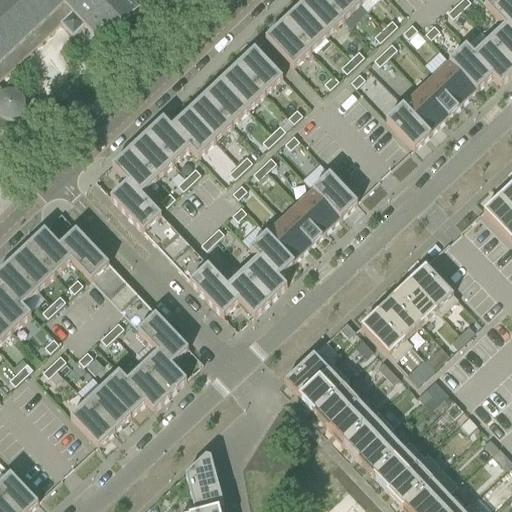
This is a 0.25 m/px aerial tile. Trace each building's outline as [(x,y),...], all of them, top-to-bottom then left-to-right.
[(0,0),(0,121),(1,122),(2,122),(3,123),(4,123),(5,124),(6,124),(8,124),(9,125),(10,124),(11,124),(13,124),(14,124),(15,123),(16,123),(17,122),(18,121),(19,121),(20,120),(21,119),(22,118),(22,116),(23,115),(23,114),(24,113),(24,112),(24,110),(24,109),(24,108),(24,107),(23,105),(23,104),(22,103),(22,102),(21,101),(20,100),(19,99),(18,98),(17,97),(16,97),(15,96),(14,96),(12,96),(11,95),(10,95),(9,95),(7,95),(6,96),(5,96),(0,90),(0,85),(61,28),(72,40),(84,29),(102,48),(116,35),(124,44),(135,34),(127,25),(140,12),(128,0),(0,0)] [(310,0),(298,11),(299,12),(326,41),(343,25),(319,0),(310,0)] [(319,0),(343,25),(360,9),(351,0),(319,0)] [(351,0),(360,9),(369,0),(351,0)] [(493,0),(483,9),(503,30),(504,31),(511,39),(511,4),(508,0),(493,0)] [(455,9),(460,15),(469,7),(463,1),(455,9)] [(455,9),(446,17),(452,23),(460,15),(455,9)] [(298,11),(281,27),(282,28),(309,57),(326,41),(299,12),(298,11)] [(382,33),(383,34),(388,39),(397,31),(391,25),(382,33)] [(281,27),(265,43),(292,73),(309,57),(282,28),(281,27)] [(411,29),(402,38),(408,44),(417,35),(411,29)] [(433,30),(424,39),(430,45),(439,36),(433,30)] [(489,45),(511,69),(511,39),(504,31),(503,30),(488,44),(489,45)] [(388,39),(383,34),(382,33),(373,42),(379,48),(388,39)] [(511,69),(489,45),(488,44),(473,59),(474,59),(493,79),(493,80),(492,81),(500,90),(511,78),(511,69)] [(387,63),(396,54),(391,49),(382,57),(387,63)] [(474,59),(473,59),(465,50),(449,65),(476,94),(477,94),(492,81),(493,80),(493,79),(474,59)] [(265,99),(282,83),(254,53),(237,69),(238,70),(265,99)] [(350,66),(355,70),(363,62),(358,56),(349,64),(350,66)] [(387,63),(382,57),(373,65),(379,71),(387,63)] [(355,70),(350,66),(349,64),(340,73),(346,79),(354,71),(355,70)] [(460,109),(461,109),(477,94),(476,94),(449,65),(433,80),(460,109)] [(237,69),(220,85),(221,86),(248,115),(265,99),(238,70),(237,69)] [(355,93),(364,85),(359,79),(350,87),(355,93)] [(329,95),(338,86),(332,80),(323,89),(329,95)] [(433,80),(417,96),(444,124),(445,125),(461,109),(460,109),(433,80)] [(220,85),(203,101),(204,102),(231,131),(248,115),(221,86),(220,85)] [(444,124),(417,96),(401,111),(408,117),(428,139),(429,140),(445,125),(444,124)] [(203,101),(186,117),(187,118),(214,146),(214,147),(231,131),(204,102),(203,101)] [(408,117),(401,111),(386,126),(413,155),(429,140),(428,139),(408,117)] [(296,115),(287,123),(293,129),(302,121),(296,115)] [(186,117),(171,131),(172,132),(191,152),(190,153),(189,154),(197,163),(214,147),(214,146),(187,118),(186,117)] [(171,131),(162,123),(145,139),(172,168),(173,169),(189,154),(190,153),(191,152),(172,132),(171,131)] [(271,140),(276,145),(285,136),(279,131),(270,139),(271,140)] [(157,184),(173,169),(172,168),(145,139),(129,154),(156,184),(157,184)] [(276,145),(271,140),(270,139),(261,147),(267,153),(275,145),(276,145)] [(298,147),(293,141),(284,149),(290,155),(298,147)] [(141,199),(157,184),(156,184),(129,154),(111,171),(126,187),(127,186),(127,185),(140,199),(141,199)] [(237,170),(243,176),(251,168),(245,162),(237,170)] [(261,171),(267,177),(275,168),(270,162),(261,171)] [(320,169),(304,184),(313,194),(341,223),(356,208),(329,179),(320,169)] [(237,170),(228,178),(234,184),(243,176),(237,170)] [(267,177),(261,171),(252,179),(258,185),(266,177),(267,177)] [(186,183),(191,188),(200,179),(194,173),(186,182),(186,183)] [(191,188),(186,183),(186,182),(177,190),(182,196),(191,188)] [(126,187),(109,202),(142,237),(160,220),(141,199),(140,199),(127,185),(127,186),(126,187)] [(511,187),(499,200),(511,213),(511,187)] [(241,190),(232,198),(237,204),(246,196),(241,190)] [(325,237),(341,223),(313,194),(297,208),(325,237)] [(169,198),(160,206),(166,212),(174,204),(169,198)] [(511,213),(499,200),(482,216),(511,247),(511,213)] [(309,252),(325,237),(297,208),(282,223),(309,252)] [(231,221),(237,226),(246,218),(240,212),(231,221)] [(294,267),(309,252),(282,223),(266,238),(294,267)] [(214,248),(223,239),(217,233),(209,242),(214,248)] [(59,250),(44,234),(27,250),(55,280),(70,265),(72,264),(59,250)] [(75,235),(59,250),(72,264),(70,265),(90,286),(108,269),(75,235)] [(278,282),(294,267),(266,238),(249,253),(257,262),(258,261),(278,282)] [(214,248),(209,242),(200,250),(206,256),(214,248)] [(55,280),(27,250),(10,266),(37,296),(55,280)] [(270,306),(286,291),(278,282),(258,261),(257,262),(242,277),(243,277),(269,305),(270,306)] [(10,266),(0,275),(0,290),(1,291),(21,312),(22,311),(37,296),(10,266)] [(189,287),(222,322),(238,306),(225,292),(226,291),(227,291),(207,269),(189,287)] [(425,270),(407,286),(436,316),(440,321),(458,305),(425,270)] [(242,277),(227,291),(226,291),(225,292),(238,306),(253,322),(270,306),(269,305),(243,277),(242,277)] [(407,286),(392,300),(420,330),(436,316),(407,286)] [(76,287),(67,295),(73,301),(82,293),(76,287)] [(21,312),(1,291),(0,291),(0,324),(12,337),(30,320),(22,311),(21,312)] [(392,300),(377,315),(405,344),(420,330),(392,300)] [(50,309),(51,310),(56,315),(65,307),(59,301),(50,309)] [(55,315),(56,315),(51,310),(50,309),(41,317),(47,323),(55,315)] [(377,315),(360,331),(394,368),(412,351),(405,344),(377,315)] [(155,319),(137,336),(157,357),(169,371),(171,369),(188,354),(155,319)] [(0,324),(0,347),(12,337),(0,324)] [(109,336),(114,342),(123,334),(117,328),(109,336)] [(346,329),(340,335),(348,344),(354,338),(346,329)] [(468,331),(459,340),(464,346),(473,337),(468,331)] [(105,350),(114,342),(109,336),(100,344),(105,350)] [(459,340),(450,348),(456,354),(464,346),(459,340)] [(44,352),(49,358),(58,350),(53,344),(44,352)] [(317,354),(283,387),(299,403),(333,370),(317,354)] [(86,357),(77,365),(83,371),(92,363),(86,357)] [(171,369),(169,371),(157,357),(142,371),(169,401),(186,385),(171,369)] [(56,376),(65,368),(59,362),(50,370),(56,376)] [(382,367),(376,373),(385,381),(391,376),(382,367)] [(17,377),(23,383),(32,374),(26,368),(17,377)] [(427,369),(418,378),(424,384),(433,375),(427,369)] [(56,376),(50,370),(42,378),(47,384),(56,376)] [(333,370),(299,403),(314,420),(344,392),(349,387),(333,370)] [(127,385),(126,386),(145,407),(153,416),(169,401),(142,371),(127,385)] [(118,376),(101,392),(129,422),(145,407),(126,386),(127,385),(118,376)] [(391,376),(385,381),(393,390),(399,385),(391,376)] [(14,391),(23,383),(17,377),(9,385),(14,391)] [(101,392),(85,407),(113,437),(129,422),(101,392)] [(344,392),(314,420),(328,435),(358,407),(344,392)] [(425,394),(416,403),(422,409),(431,400),(425,394)] [(453,406),(444,415),(453,424),(462,416),(453,406)] [(85,407),(69,422),(97,452),(113,437),(85,407)] [(358,407),(328,435),(342,450),(372,422),(358,407)] [(372,422),(342,450),(358,467),(388,439),(393,434),(377,417),(372,422)] [(468,422),(459,430),(467,439),(476,431),(468,422)] [(388,439),(358,467),(372,481),(401,453),(388,439)] [(489,444),(483,450),(491,459),(497,453),(489,444)] [(401,453),(372,481),(387,497),(423,463),(408,447),(401,453)] [(423,463),(387,497),(400,511),(403,511),(442,476),(427,459),(423,463)] [(205,460),(184,480),(193,511),(223,511),(210,462),(205,460)] [(442,476),(403,511),(436,511),(447,502),(458,492),(442,476)] [(0,487),(0,499),(11,511),(33,511),(38,508),(10,478),(0,487)] [(11,511),(0,499),(0,511),(11,511)] [(456,511),(447,502),(436,511),(456,511)]
